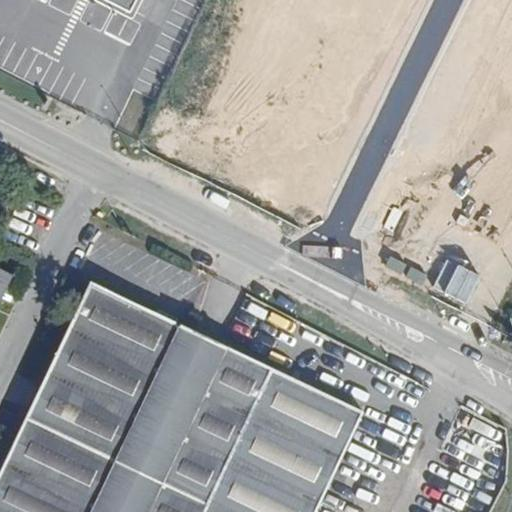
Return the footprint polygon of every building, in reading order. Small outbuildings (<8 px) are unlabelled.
[(101,0),(129,14),(136,0),(101,0)] [(202,85),(180,138),(211,151),(218,135),(246,146),(261,109),(202,85)] [(454,206),(433,256),(465,270),(487,220),(454,206)] [(0,270),(0,299),(11,276),(0,270)] [(90,283),(0,472),(0,511),(315,511),(363,413),(90,283)]
